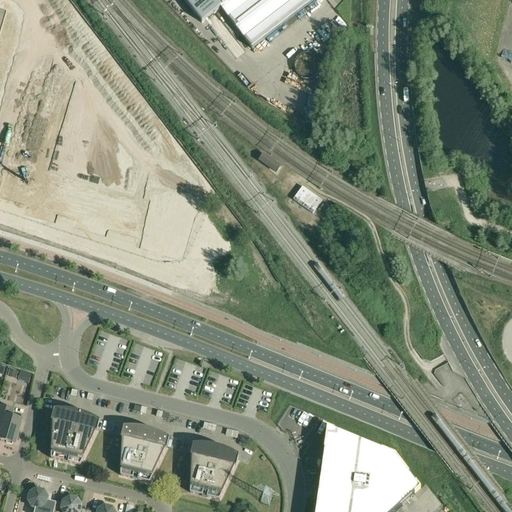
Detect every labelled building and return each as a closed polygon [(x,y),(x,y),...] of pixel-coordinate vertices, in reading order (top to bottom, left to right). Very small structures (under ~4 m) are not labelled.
[(183,0),(202,24),(221,9),(252,50),(316,0),(183,0)] [(7,176),(1,197),(35,207),(33,214),(49,219),(51,212),(78,220),(75,227),(104,235),(106,228),(139,238),(137,246),(181,259),(199,197),(155,184),(149,205),(144,204),(144,202),(96,188),(95,189),(91,188),(91,186),(62,178),(54,176),(55,175),(46,173),(61,122),(59,122),(61,117),(62,118),(73,83),(57,79),(53,78),(53,77),(38,73),(28,107),(29,108),(28,112),(26,112),(11,163),(13,164),(9,177),(7,176)] [(264,154),(258,161),(276,174),(282,167),(264,154)] [(293,200),(313,214),(322,201),(303,187),(293,200)] [(149,356),(147,365),(156,367),(158,358),(149,356)] [(8,377),(16,379),(18,372),(10,369),(8,377)] [(0,419),(3,421),(0,429),(0,439),(6,442),(6,443),(12,445),(12,443),(15,444),(17,438),(19,439),(20,432),(19,431),(22,420),(11,416),(13,409),(0,405),(0,419)] [(80,466),(96,432),(97,426),(54,415),(52,421),(51,459),(63,462),(65,455),(69,456),(68,463),(80,466)] [(219,435),(220,429),(209,426),(207,432),(219,435)] [(149,483),(165,449),(167,443),(123,432),(122,438),(120,476),(133,479),(134,472),(139,473),(137,480),(149,483)] [(329,435),(316,511),(383,511),(416,484),(388,454),(329,435)] [(191,456),(190,493),(202,496),(204,489),(208,490),(207,497),(219,500),(235,466),(236,460),(193,449),(191,456)] [(53,511),(56,503),(47,501),(48,498),(44,491),(36,489),(30,493),(28,501),(32,508),(35,509),(34,511),(53,511)] [(88,511),(89,511),(80,509),(81,506),(77,499),(69,497),(63,502),(61,509),(62,511),(88,511)]
